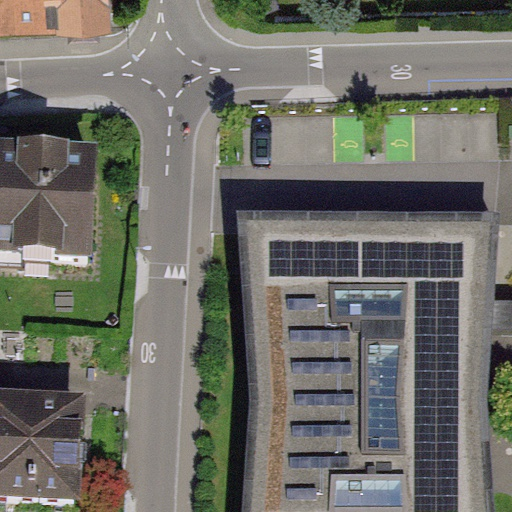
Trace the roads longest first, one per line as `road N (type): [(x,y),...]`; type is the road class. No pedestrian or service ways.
road 1 (residential): [(148,511),(168,73)]
road 2 (residential): [(168,73),(511,66)]
road 3 (residential): [(0,83),(168,73)]
